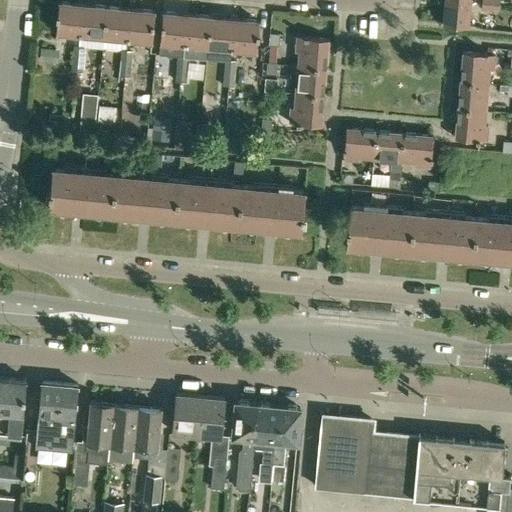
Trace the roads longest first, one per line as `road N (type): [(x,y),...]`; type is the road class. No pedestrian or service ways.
road 1 (residential): [(511,309),(61,266)]
road 2 (unclassified): [(312,377),(458,388),(511,403)]
road 3 (unclassified): [(137,363),(312,377)]
road 4 (secondary): [(315,344),(484,357)]
road 5 (secondary): [(0,309),(162,327)]
road 6 (secondary): [(162,327),(315,344)]
road 7 (unclassified): [(0,353),(137,363)]
